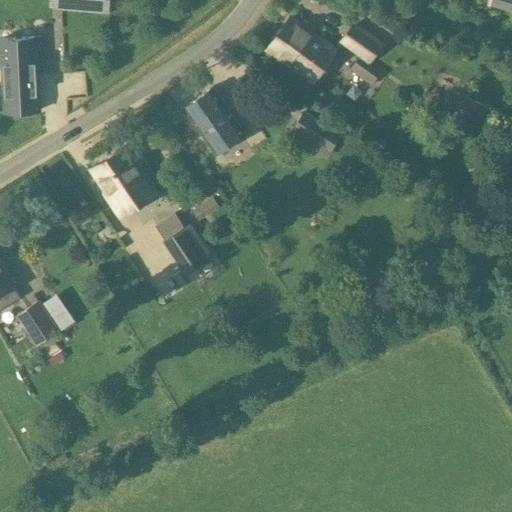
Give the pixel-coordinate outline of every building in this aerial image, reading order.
[(111,0),(53,0),(53,9),(110,13),(111,0)] [(511,0),(490,0),(490,2),(511,10),(511,0)] [(313,80),(336,49),(291,15),(268,47),(313,80)] [(382,42),(355,21),(340,40),(367,61),(382,42)] [(5,111),(40,109),(38,61),(44,61),(42,36),(1,38),(5,111)] [(357,55),(349,67),(372,82),(380,71),(357,55)] [(215,152),(245,131),(213,84),(183,105),(215,152)] [(465,93),(458,108),(480,119),(487,103),(465,93)] [(295,125),(333,149),(343,132),(343,131),(337,128),(305,108),(295,125)] [(123,213),(127,210),(156,191),(125,145),(92,167),(123,213)] [(215,195),(192,205),(197,217),(220,208),(215,195)] [(212,256),(191,224),(189,222),(165,238),(168,243),(188,272),(212,256)] [(0,310),(21,296),(12,284),(16,281),(0,257),(0,310)] [(36,345),(59,329),(39,299),(16,314),(36,345)]
